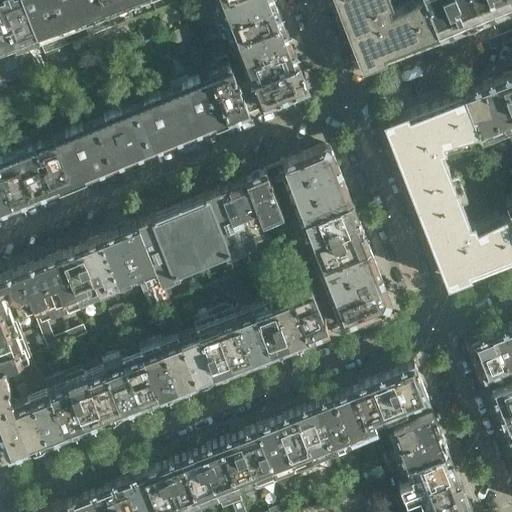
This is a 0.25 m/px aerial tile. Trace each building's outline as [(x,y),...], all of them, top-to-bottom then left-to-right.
[(35,29),(24,0),(0,0),(0,6),(12,38),(35,29)] [(64,41),(47,0),(24,0),(35,29),(43,49),(64,41)] [(86,32),(73,0),(47,0),(64,41),(69,53),(78,49),(74,37),(86,32)] [(109,23),(99,0),(73,0),(86,32),(109,23)] [(155,6),(152,0),(99,0),(109,23),(119,49),(111,52),(114,59),(133,52),(131,45),(141,41),(131,15),(155,6)] [(187,23),(178,0),(152,0),(155,6),(165,32),(170,30),(176,45),(185,41),(180,26),(187,23)] [(273,0),(219,0),(226,19),(273,0)] [(282,20),(274,0),(273,0),(226,19),(234,39),(282,20)] [(439,34),(425,0),(409,0),(391,10),(389,4),(392,3),(391,0),(337,0),(356,47),(362,64),(375,59),(439,34)] [(461,25),(451,0),(425,0),(439,34),(461,25)] [(475,0),(451,0),(461,25),(482,17),(475,0)] [(511,5),(511,0),(475,0),(482,17),(511,5)] [(12,38),(0,6),(0,75),(2,82),(18,76),(4,41),(12,38)] [(290,40),(282,20),(234,39),(242,59),(290,40)] [(170,30),(165,32),(150,37),(157,53),(176,45),(170,30)] [(298,60),(290,40),(242,59),(250,79),(298,60)] [(302,87),(305,79),(298,60),(250,79),(238,84),(248,109),(302,87)] [(241,70),(238,61),(230,64),(234,73),(241,70)] [(238,84),(234,73),(230,64),(210,72),(228,117),(248,109),(238,84)] [(511,69),(496,76),(511,118),(511,69)] [(228,117),(210,72),(199,76),(198,73),(189,76),(208,125),(228,117)] [(36,90),(55,82),(52,75),(33,83),(36,90)] [(208,125),(189,76),(179,80),(181,84),(171,88),(189,133),(208,125)] [(511,133),(511,118),(496,76),(480,82),(498,127),(504,124),(508,135),(511,133)] [(498,127),(480,82),(462,89),(480,134),(498,127)] [(189,133),(171,88),(161,92),(159,89),(150,92),(169,141),(189,133)] [(446,148),(443,140),(477,131),(476,130),(477,130),(479,134),(480,134),(462,89),(461,89),(461,90),(460,90),(429,102),(397,114),(384,119),(387,126),(408,181),(416,200),(456,185),(442,149),(446,148)] [(169,141),(150,92),(141,96),(142,100),(132,104),(150,149),(169,141)] [(150,149),(132,104),(122,108),(120,104),(111,108),(130,156),(150,149)] [(130,156),(111,108),(102,112),(103,116),(93,120),(111,164),(130,156)] [(111,164),(93,120),(83,124),(81,120),(72,124),(92,172),(111,164)] [(92,172),(72,124),(63,128),(64,132),(54,136),(72,180),(92,172)] [(72,180),(54,136),(44,140),(42,136),(33,140),(53,188),(72,180)] [(53,188),(33,140),(24,144),(25,148),(15,152),(33,196),(53,188)] [(290,180),(336,161),(330,145),(324,143),(265,166),(274,189),(291,182),(290,180)] [(33,196),(15,152),(5,156),(4,152),(0,153),(0,169),(14,204),(33,196)] [(344,180),(336,161),(290,180),(291,182),(297,199),(344,180)] [(282,210),(274,189),(265,166),(245,175),(259,211),(261,214),(262,218),(282,210)] [(0,209),(14,204),(0,169),(0,209)] [(245,175),(221,185),(220,185),(244,244),(268,234),(262,218),(261,214),(248,220),(246,216),(259,211),(245,175)] [(351,199),(344,180),(297,199),(304,218),(351,199)] [(247,251),(244,244),(220,185),(221,185),(220,184),(205,190),(205,191),(153,212),(153,211),(137,218),(162,277),(164,285),(183,277),(178,266),(225,247),(229,258),(247,251)] [(511,217),(508,207),(507,207),(509,211),(508,211),(476,226),(473,219),(469,220),(456,185),(416,200),(441,264),(448,281),(461,276),(470,272),(511,255),(511,217)] [(360,222),(351,199),(304,218),(310,232),(304,234),(308,243),(360,222)] [(162,277),(137,218),(119,226),(138,274),(143,285),(162,277)] [(369,244),(360,222),(308,243),(311,251),(317,249),(322,263),(369,244)] [(138,274),(119,226),(100,234),(118,278),(128,274),(130,278),(138,274)] [(118,278),(100,234),(80,242),(100,290),(108,287),(106,283),(118,278)] [(100,290),(80,242),(59,250),(77,295),(90,290),(91,293),(100,290)] [(324,284),(329,282),(376,263),(369,244),(322,263),(306,269),(311,281),(326,274),(328,278),(322,280),(324,284)] [(77,295),(59,250),(39,258),(59,307),(67,303),(65,300),(77,295)] [(59,307),(39,258),(20,266),(33,300),(38,311),(49,306),(50,310),(59,307)] [(384,282),(376,263),(329,282),(336,299),(337,301),(384,282)] [(33,300),(20,266),(0,274),(0,290),(1,290),(7,288),(10,295),(19,299),(24,297),(26,303),(33,300)] [(328,328),(387,304),(390,298),(384,282),(337,301),(336,299),(319,305),(328,328)] [(328,328),(319,305),(310,283),(290,291),(308,336),(328,328)] [(289,344),(308,336),(290,291),(271,299),(289,344)] [(289,344),(271,299),(253,306),(271,351),(289,344)] [(127,315),(122,302),(113,306),(118,319),(127,315)] [(271,351),(253,306),(234,314),(252,359),(271,351)] [(112,321),(106,307),(92,313),(98,327),(112,321)] [(252,359),(234,314),(216,321),(233,366),(252,359)] [(7,319),(0,322),(0,366),(3,365),(22,358),(18,346),(22,345),(15,328),(11,330),(7,319)] [(511,363),(511,320),(493,328),(507,365),(511,363)] [(233,366),(216,321),(197,328),(215,373),(233,366)] [(215,373),(197,328),(178,336),(196,380),(215,373)] [(507,365),(493,328),(469,337),(489,387),(505,381),(500,368),(507,365)] [(196,380),(178,336),(160,343),(178,388),(196,380)] [(75,346),(71,338),(53,345),(56,354),(75,346)] [(178,388),(160,343),(141,351),(159,395),(178,388)] [(56,354),(53,345),(34,353),(38,361),(56,354)] [(159,395),(141,351),(122,358),(140,402),(159,395)] [(140,402),(122,358),(104,365),(121,410),(140,402)] [(433,408),(413,358),(389,368),(404,406),(412,403),(416,414),(433,408)] [(12,398),(8,386),(9,382),(3,365),(0,366),(0,408),(6,407),(3,401),(12,398)] [(121,410),(104,365),(85,373),(103,417),(121,410)] [(404,406),(389,368),(369,377),(384,414),(404,406)] [(103,417),(85,373),(67,380),(84,425),(103,417)] [(384,414),(369,377),(349,384),(366,426),(379,421),(377,417),(384,414)] [(511,400),(511,378),(505,381),(489,387),(496,406),(511,400)] [(84,425),(67,380),(48,388),(49,390),(66,432),(84,425)] [(366,426),(349,384),(332,392),(348,433),(366,426)] [(66,432),(49,390),(30,397),(47,440),(66,432)] [(348,433),(332,392),(312,400),(329,441),(348,433)] [(47,440),(30,397),(14,403),(13,404),(30,447),(47,440)] [(30,447),(13,404),(14,403),(12,398),(3,401),(6,407),(0,408),(0,434),(7,452),(8,451),(11,453),(12,454),(30,447)] [(329,443),(329,441),(312,400),(294,407),(311,450),(329,443)] [(511,400),(496,406),(504,425),(511,422),(511,400)] [(311,450),(294,407),(275,415),(292,458),(311,450)] [(440,427),(433,408),(416,414),(391,424),(398,442),(399,443),(440,427)] [(292,458),(275,415),(255,422),(272,465),(292,458)] [(272,465),(255,422),(237,430),(254,473),(272,465)] [(412,461),(447,445),(440,427),(399,443),(398,442),(394,443),(403,464),(412,461)] [(254,473),(237,430),(217,437),(235,480),(254,473)] [(235,480),(217,437),(198,444),(215,488),(235,480)] [(215,488),(198,444),(180,452),(197,495),(215,488)] [(456,469),(447,445),(412,461),(419,478),(410,476),(398,480),(402,490),(456,469)] [(197,495),(180,452),(160,459),(177,503),(197,495)] [(177,503),(160,459),(141,467),(158,511),(177,503)] [(154,511),(158,511),(141,467),(123,474),(137,511),(154,511)] [(465,491),(456,469),(402,490),(406,500),(418,495),(423,489),(430,506),(465,491)] [(137,511),(123,474),(104,481),(114,506),(115,511),(137,511)] [(98,511),(114,506),(104,481),(66,497),(71,511),(98,511)] [(294,511),(311,505),(305,489),(285,497),(290,511),(294,511)] [(473,511),(465,491),(430,506),(432,511),(473,511)] [(71,511),(66,497),(60,499),(35,509),(34,509),(32,511),(71,511)] [(290,511),(285,497),(266,505),(269,511),(290,511)]
